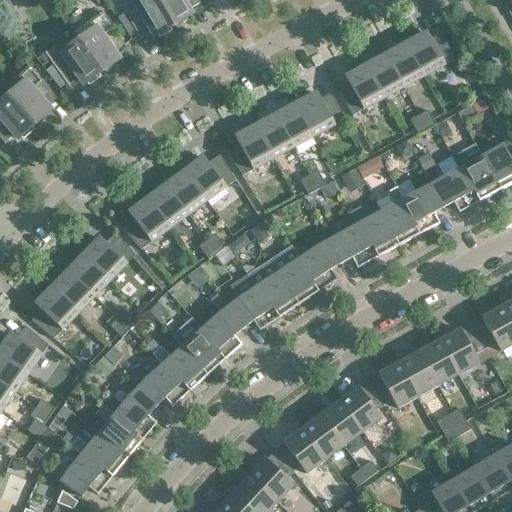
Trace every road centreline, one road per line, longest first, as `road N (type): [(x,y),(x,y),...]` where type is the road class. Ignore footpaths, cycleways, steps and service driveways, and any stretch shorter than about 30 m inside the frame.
road 1 (residential): [(147,511),(228,419),(307,359),(511,239)]
road 2 (residential): [(19,233),(97,153),(171,102),(358,0)]
